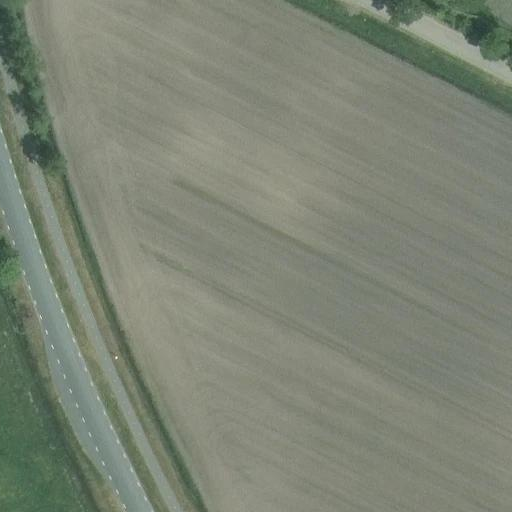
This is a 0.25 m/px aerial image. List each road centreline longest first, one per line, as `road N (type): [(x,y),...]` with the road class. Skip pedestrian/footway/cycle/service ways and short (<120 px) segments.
road 1 (tertiary): [(138,511),(100,442),(0,170)]
road 2 (tertiary): [(511,72),(368,0)]
